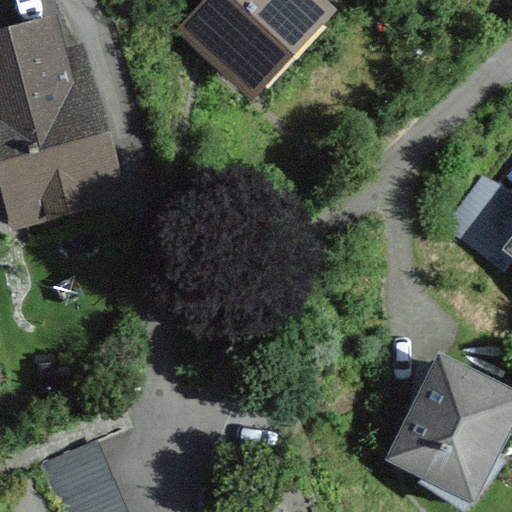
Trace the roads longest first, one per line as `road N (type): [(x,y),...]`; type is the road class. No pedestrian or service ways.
road 1 (residential): [(511,58),(312,232),(256,311),(172,495)]
road 2 (residential): [(75,0),(98,31),(149,210),(172,495)]
